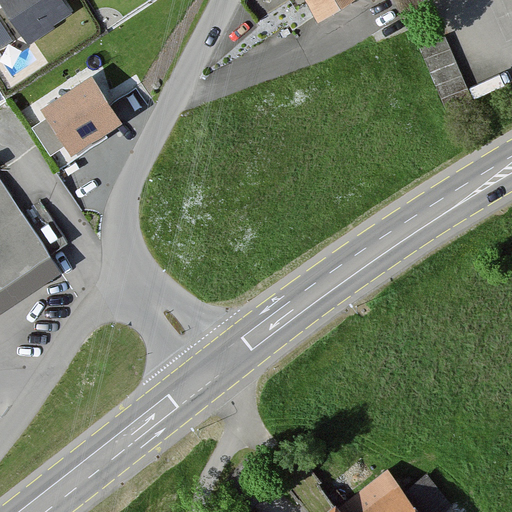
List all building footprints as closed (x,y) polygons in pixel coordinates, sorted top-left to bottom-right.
[(0,0),(0,10),(26,48),(69,19),(56,0),(0,0)] [(308,6),(318,22),(351,0),(249,0),(244,4),(259,26),(289,6),(295,15),(308,6)] [(0,17),(0,44),(13,36),(0,17)] [(421,42),(443,97),(468,88),(446,32),(421,42)] [(39,112),(72,159),(120,126),(87,79),(39,112)] [(0,171),(0,286),(53,251),(0,171)] [(441,511),(450,505),(426,475),(405,490),(389,468),(341,504),(335,497),(315,511),(441,511)]
